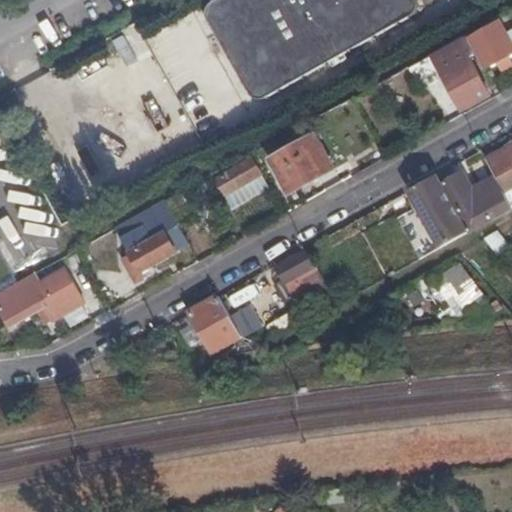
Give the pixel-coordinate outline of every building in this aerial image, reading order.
[(211,0),(205,4),(202,7),(201,12),(201,16),(228,66),(246,97),(250,99),(256,99),(262,98),(364,41),(408,17),(413,10),(414,5),(412,0),(211,0)] [(511,36),(501,16),(471,32),(489,66),(500,61),(511,54),(511,36)] [(471,55),(476,51),(467,35),(414,64),(424,84),(444,73),(463,106),(491,91),(471,55)] [(511,54),(500,61),(504,70),(511,65),(511,54)] [(315,133),(271,157),(285,184),(313,168),(318,176),(334,167),(315,133)] [(511,143),(485,157),(497,178),(511,205),(511,143)] [(255,158),(217,179),(225,196),(264,175),(255,158)] [(264,175),(225,196),(229,202),(267,181),(264,175)] [(473,229),(511,205),(497,178),(470,193),(460,175),(446,182),(473,229)] [(423,257),(468,232),(436,176),(411,191),(419,205),(399,216),(423,257)] [(182,190),(167,198),(173,211),(179,223),(194,214),(182,190)] [(167,198),(116,226),(123,238),(130,251),(140,269),(143,267),(188,241),(179,223),(173,211),(167,198)] [(496,253),(509,245),(500,229),(487,237),(496,253)] [(306,249),(278,264),(285,277),(295,294),(321,280),(306,249)] [(130,251),(123,255),(139,281),(148,276),(143,267),(140,269),(130,251)] [(76,252),(68,257),(75,270),(84,265),(76,252)] [(422,282),(445,321),(487,297),(463,258),(422,282)] [(48,295),(42,299),(52,318),(83,301),(65,269),(41,282),(48,295)] [(285,277),(274,283),(288,307),(299,301),(295,294),(285,277)] [(0,303),(24,291),(18,280),(0,290),(0,303)] [(233,288),(220,295),(226,306),(239,299),(233,288)] [(218,296),(192,311),(197,320),(205,335),(213,349),(239,335),(218,296)] [(240,307),(229,313),(235,324),(246,318),(240,307)] [(197,320),(181,328),(190,343),(205,335),(197,320)]
